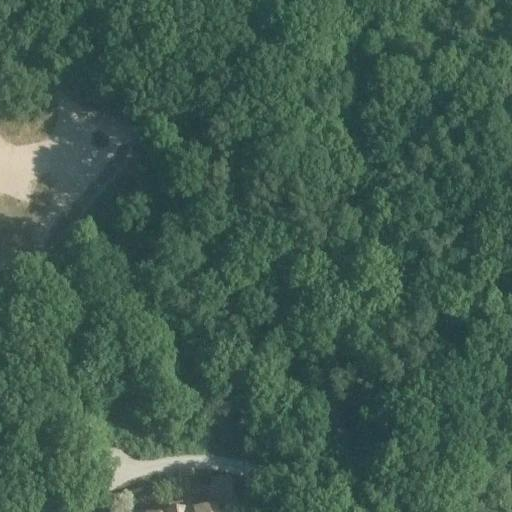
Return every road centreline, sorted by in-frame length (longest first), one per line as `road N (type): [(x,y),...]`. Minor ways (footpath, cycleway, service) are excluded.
road 1 (unclassified): [(397,511),(349,457),(325,378),(361,218),(345,0)]
road 2 (track): [(342,511),(222,462),(136,457),(113,463),(89,511)]
